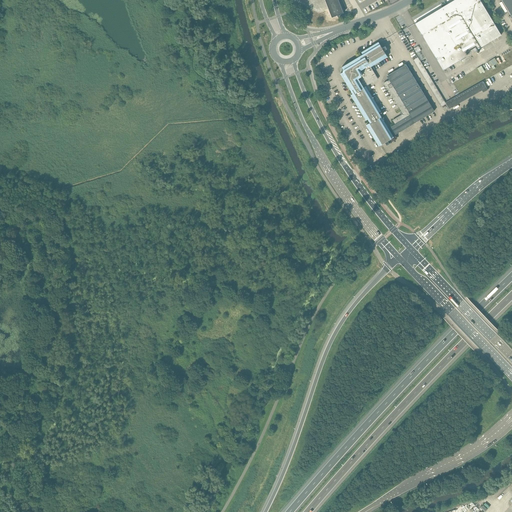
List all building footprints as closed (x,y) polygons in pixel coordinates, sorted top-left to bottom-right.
[(338,0),(325,0),(332,17),(344,13),(338,0)] [(501,35),(480,0),(453,0),(415,23),(443,70),(501,35)] [(511,0),(501,0),(511,17),(511,0)] [(382,48),(379,43),(378,42),(361,52),(363,54),(342,66),(340,73),(353,93),(351,95),(366,120),(368,119),(370,122),(366,125),(379,146),(385,142),(387,145),(389,144),(387,140),(394,137),(379,112),(381,111),(366,86),(378,79),(371,67),(387,56),(384,50),(387,49),(385,46),(382,48)] [(414,59),(423,74),(427,71),(418,57),(414,59)] [(434,111),(406,64),(387,76),(389,79),(384,83),(386,86),(403,114),(393,120),(395,124),(391,127),(396,134),(434,111)] [(445,103),(446,104),(448,107),(449,109),(482,90),(483,92),(488,90),(483,81),(445,103)] [(445,104),(438,89),(433,91),(441,106),(445,104)]
